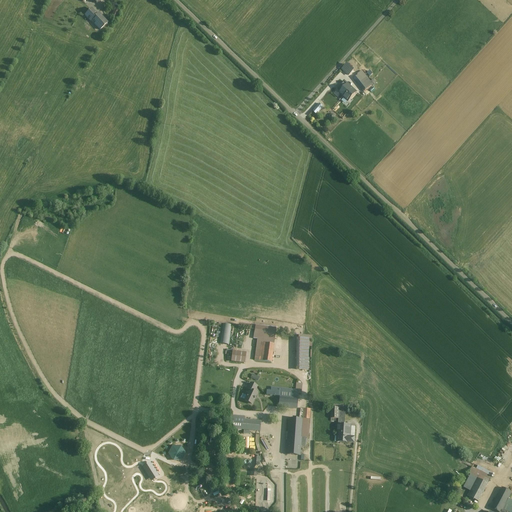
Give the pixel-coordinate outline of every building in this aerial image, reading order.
[(99,14),(97,15),(92,9),(85,16),(91,22),(91,21),(100,30),(108,23),(107,23),(102,18),(103,18),(99,14)] [(369,88),(360,77),(355,81),(364,92),(369,88)] [(345,78),(333,91),(331,93),(329,93),(327,95),(330,98),(337,104),(350,90),(352,92),(356,88),(345,78)] [(326,95),(322,100),(325,103),(330,98),(327,95),(326,95)] [(220,343),(229,344),(232,325),(223,323),(220,343)] [(253,339),(257,339),(254,360),(271,363),(275,332),(270,332),(255,330),(253,339)] [(297,360),(307,360),(308,340),(297,339),(297,360)] [(245,364),(246,352),(232,350),(231,361),(245,364)] [(307,360),(297,360),(297,370),(307,370),(307,360)] [(250,390),(245,401),(252,404),(257,394),(254,392),(257,387),(250,383),(247,390),(250,390)] [(271,396),(280,397),(279,407),(297,409),(298,393),(301,393),(301,391),(295,390),(271,388),(271,392),(271,396)] [(339,408),(331,408),(331,419),(338,419),(339,414),(339,408)] [(301,432),(302,419),(303,409),(300,409),(299,417),(297,417),(297,419),(289,419),(288,431),(301,432)] [(238,429),(242,430),(243,420),(234,419),(231,419),(231,424),(233,424),(233,430),(238,431),(238,429)] [(301,432),(301,438),(306,438),(307,438),(309,419),(303,419),(302,419),(301,432)] [(244,420),(243,420),(242,430),(260,431),(260,423),(261,421),(244,420)] [(343,425),(338,425),(337,442),(354,443),(355,438),(350,437),(351,426),(343,425)] [(287,440),(286,455),(300,456),(300,447),(305,447),(306,438),(301,438),(301,432),(288,431),(286,431),(286,440),(287,440)] [(477,467),(473,465),(470,473),(478,476),(489,482),(494,472),(480,463),(477,467)] [(489,482),(478,476),(472,489),(474,490),(471,496),(480,500),(489,482)] [(511,493),(511,492),(502,488),(492,509),(497,511),(502,511),(504,509),(511,493)] [(171,509),(187,509),(186,493),(171,493),(171,509)]
